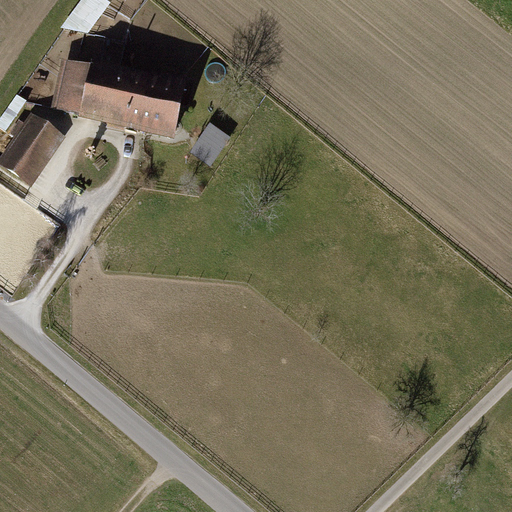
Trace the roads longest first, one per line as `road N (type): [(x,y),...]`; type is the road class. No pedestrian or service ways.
road 1 (unclassified): [(235,511),(0,315)]
road 2 (residential): [(376,511),(511,379)]
